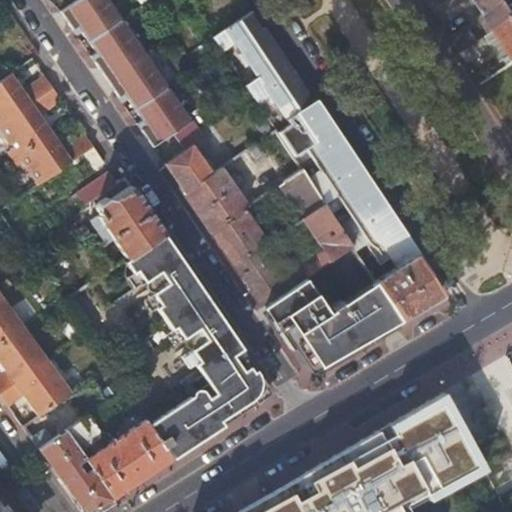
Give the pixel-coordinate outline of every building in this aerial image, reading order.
[(109,0),(74,0),(59,11),(75,34),(80,30),(87,41),(121,18),(109,0)] [(506,0),(426,0),(432,8),(444,0),(477,0),(495,27),(511,16),(511,8),(511,7),(506,0)] [(255,74),(283,55),(252,9),(211,36),(220,50),(239,37),(249,52),(243,56),(255,74)] [(511,16),(495,27),(479,38),(473,42),(460,50),(468,62),(491,47),(500,60),(508,54),(511,60),(511,58),(511,16)] [(121,18),(87,41),(95,51),(89,55),(105,78),(144,51),(121,18)] [(464,27),(450,36),(460,50),(473,42),(464,27)] [(144,51),(105,78),(120,101),(126,97),(133,108),(167,85),(144,51)] [(285,121),(314,102),(283,55),(255,74),(242,82),(260,109),(272,101),(285,121)] [(511,65),(509,61),(480,81),(489,96),(511,80),(511,65)] [(0,80),(0,123),(52,88),(43,75),(22,90),(10,73),(0,80)] [(167,85),(133,108),(141,119),(135,123),(151,146),(190,119),(167,85)] [(61,101),(52,88),(0,123),(0,126),(14,147),(7,151),(12,159),(51,132),(39,116),(61,101)] [(339,226),(378,199),(314,102),(285,121),(288,124),(276,132),(289,152),(302,144),(317,166),(305,175),(322,201),(335,192),(349,214),(337,223),(339,226)] [(51,132),(12,159),(17,166),(24,161),(39,183),(92,147),(83,134),(62,148),(51,132)] [(182,191),(211,171),(191,142),(162,162),(182,191)] [(182,191),(208,229),(239,209),(244,205),(218,166),(211,171),(182,191)] [(300,215),(322,201),(305,175),(300,168),(279,182),(300,215)] [(162,233),(130,185),(110,199),(105,197),(95,204),(95,207),(99,213),(84,224),(99,248),(102,246),(116,265),(162,233)] [(397,262),(413,252),(378,199),(339,226),(350,244),(355,250),(366,243),(373,254),(362,261),(368,271),(393,256),(397,262)] [(231,263),(260,305),(305,274),(350,244),(339,226),(337,223),(322,201),(300,215),(290,222),(295,229),(304,223),(317,242),(273,272),(266,262),(272,258),(267,251),(262,255),(256,247),(256,246),(231,263)] [(208,229),(231,263),(256,246),(256,247),(272,236),(260,219),(252,225),(239,209),(208,229)] [(162,233),(116,265),(113,267),(129,290),(143,281),(138,288),(137,291),(139,293),(142,294),(150,291),(137,301),(167,346),(181,336),(177,343),(175,347),(176,348),(180,349),(189,347),(175,356),(182,368),(189,363),(192,368),(196,374),(185,382),(191,392),(185,397),(147,423),(172,457),(260,400),(268,389),(162,233)] [(374,279),(399,318),(439,295),(439,292),(413,252),(397,262),(373,277),(374,279)] [(398,318),(399,318),(374,279),(342,299),(339,295),(328,302),(331,307),(328,309),(305,274),(260,305),(288,346),(300,338),(313,359),(359,334),(361,339),(382,328),(380,324),(391,318),(398,318)] [(0,295),(0,342),(23,326),(0,295)] [(0,343),(23,328),(23,326),(0,342),(0,343)] [(23,328),(0,343),(0,362),(6,370),(0,374),(0,392),(46,359),(23,328)] [(70,392),(46,359),(0,392),(0,395),(8,406),(24,395),(38,416),(70,392)] [(196,374),(192,368),(175,380),(185,397),(191,392),(185,382),(196,374)] [(88,379),(80,386),(95,406),(103,400),(89,380),(88,379)] [(507,511),(441,392),(233,511),(507,511)] [(112,496),(172,457),(147,423),(137,408),(123,419),(128,428),(114,437),(101,446),(95,438),(101,433),(100,431),(106,426),(117,418),(104,399),(103,400),(95,406),(64,428),(112,496)] [(114,437),(106,426),(100,431),(101,433),(95,438),(101,446),(114,437)] [(94,508),(112,496),(64,428),(52,437),(46,429),(41,428),(29,436),(80,505),(94,508)] [(9,511),(0,499),(0,511),(9,511)]
